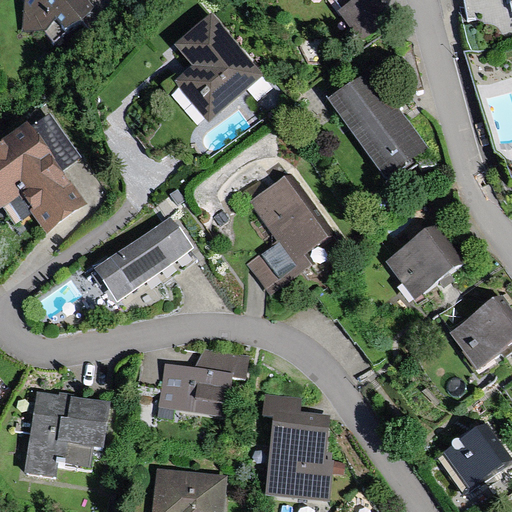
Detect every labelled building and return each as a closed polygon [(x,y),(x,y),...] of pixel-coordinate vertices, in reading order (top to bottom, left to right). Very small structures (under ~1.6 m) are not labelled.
[(55,44),(97,9),(90,0),(26,0),(23,34),(45,31),(55,44)] [(385,24),(368,0),(326,0),(356,43),(385,24)] [(257,81),(207,21),(173,49),(192,72),(166,94),(196,131),(257,81)] [(371,71),(332,100),(389,177),(429,149),(371,71)] [(78,207),(23,133),(0,149),(0,211),(13,202),(38,236),(78,207)] [(276,247),(249,265),(267,292),(303,268),(297,260),(326,240),(286,179),(248,205),(276,247)] [(194,248),(172,215),(96,268),(118,300),(194,248)] [(434,226),(386,260),(412,296),(460,262),(434,226)] [(511,308),(502,293),(451,329),(478,368),(511,343),(511,308)] [(164,368),(159,410),(218,417),(223,380),(241,382),(244,361),(198,356),(196,372),(164,368)] [(0,377),(0,396),(9,388),(0,377)] [(302,399),(264,396),(262,420),(271,421),(264,495),(330,501),(334,450),(325,449),(328,413),(300,411),(302,399)] [(104,409),(34,398),(22,477),(51,482),(54,468),(69,471),(84,473),(88,451),(97,452),(104,409)] [(511,459),(486,424),(444,453),(469,489),(511,459)] [(224,511),(229,474),(156,467),(151,511),(224,511)] [(69,471),(64,511),(104,511),(109,476),(69,471)]
